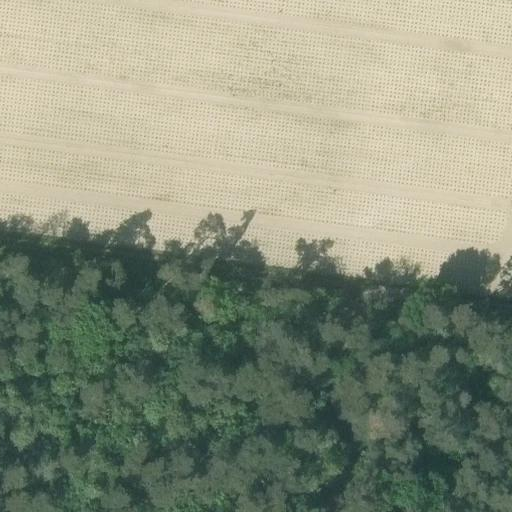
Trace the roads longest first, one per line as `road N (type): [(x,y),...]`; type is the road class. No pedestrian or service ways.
road 1 (track): [(0,244),(192,261),(366,289)]
road 2 (track): [(308,511),(366,289)]
road 3 (track): [(366,289),(511,302)]
